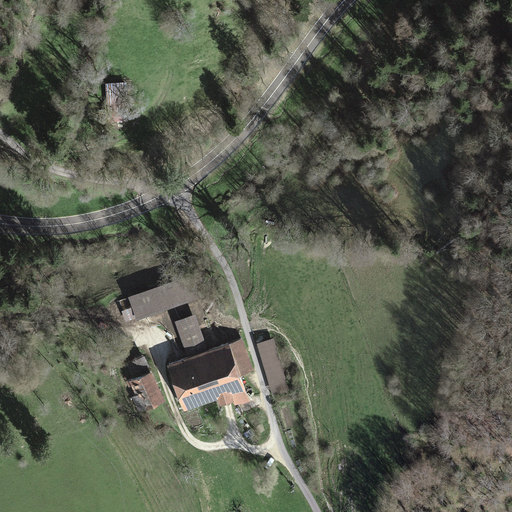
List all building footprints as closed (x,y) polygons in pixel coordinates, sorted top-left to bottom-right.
[(120,85),(105,85),(105,97),(120,97),(120,85)] [(201,267),(129,292),(137,315),(209,290),(201,267)] [(195,310),(174,317),(185,347),(206,339),(195,310)] [(288,387),(273,335),(257,340),(272,392),(288,387)] [(241,342),(168,367),(183,410),(218,399),(221,407),(246,399),(237,373),(250,369),(241,342)] [(131,382),(126,384),(138,411),(162,401),(144,359),(124,368),(131,382)]
